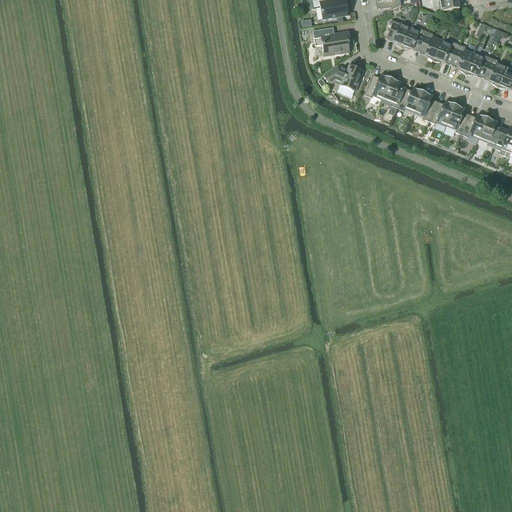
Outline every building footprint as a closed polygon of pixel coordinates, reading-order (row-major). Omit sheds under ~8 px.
[(345,1),(334,2),(333,0),(311,0),(314,11),(321,10),(323,23),(348,19),(345,1)] [(400,2),(397,3),(396,0),(377,0),(378,6),(384,5),(385,11),(391,10),(391,13),(401,9),(400,2)] [(457,0),(456,0),(452,1),(451,0),(435,0),(436,3),(438,3),(440,14),(459,11),(457,0)] [(410,30),(394,23),(392,23),(391,24),(390,24),(389,25),(389,26),(389,27),(389,28),(390,29),(391,30),(386,42),(397,46),(396,47),(402,51),(410,30)] [(421,31),(420,34),(410,30),(402,51),(408,52),(408,50),(419,55),(427,34),(421,31)] [(349,36),(335,38),(333,31),(313,34),(315,49),(323,48),(324,58),(334,56),(335,57),(340,57),(341,55),(349,54),(348,44),(350,44),(349,36)] [(432,39),(433,37),(427,34),(419,55),(429,59),(428,60),(433,64),(442,43),(432,39)] [(453,45),(452,47),(442,43),(433,64),(440,65),(440,63),(451,68),(459,47),(453,45)] [(464,52),(465,50),(459,47),(451,68),(461,72),(460,73),(466,77),(474,56),(464,52)] [(484,58),(483,60),(474,56),(466,77),(472,78),(472,77),(483,81),(491,60),(484,58)] [(496,65),(497,63),(491,60),(483,81),(493,85),(492,87),(498,90),(506,69),(496,65)] [(359,70),(357,71),(349,68),(348,71),(342,75),(338,69),(324,78),(328,85),(331,82),(340,86),(340,88),(355,94),(364,74),(361,73),(361,71),(359,70)] [(511,71),(506,69),(498,90),(504,91),(504,90),(511,92),(511,71)] [(382,102),(390,81),(380,77),(379,80),(373,78),(365,98),(371,101),(372,98),(382,102)] [(399,89),(400,85),(390,81),(382,102),(391,106),(390,108),(397,111),(405,91),(399,89)] [(414,115),(423,94),(412,90),(411,93),(405,91),(397,111),(403,114),(404,111),(414,115)] [(432,102),(433,99),(423,94),(414,115),(424,119),(423,122),(429,124),(437,104),(432,102)] [(446,128),(455,107),(445,103),(443,106),(437,104),(429,124),(435,127),(436,124),(446,128)] [(463,115),(465,111),(455,107),(446,128),(456,132),(455,135),(461,137),(470,117),(463,115)] [(478,141),(487,121),(476,116),(475,120),(470,117),(461,137),(468,140),(469,138),(478,141)] [(496,128),(497,125),(487,121),(478,141),(488,145),(487,148),(493,150),(502,130),(496,128)] [(510,154),(511,150),(511,130),(508,129),(507,132),(502,130),(493,150),(499,153),(500,150),(510,154)]
